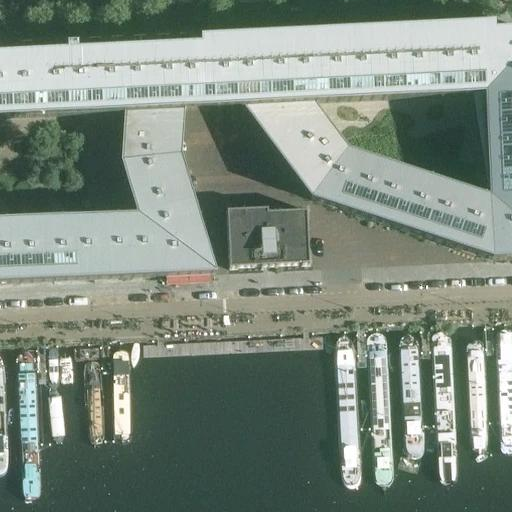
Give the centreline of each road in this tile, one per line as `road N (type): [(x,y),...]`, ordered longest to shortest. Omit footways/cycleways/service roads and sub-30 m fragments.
road 1 (residential): [(511,296),(0,316)]
road 2 (residential): [(0,10),(166,0)]
